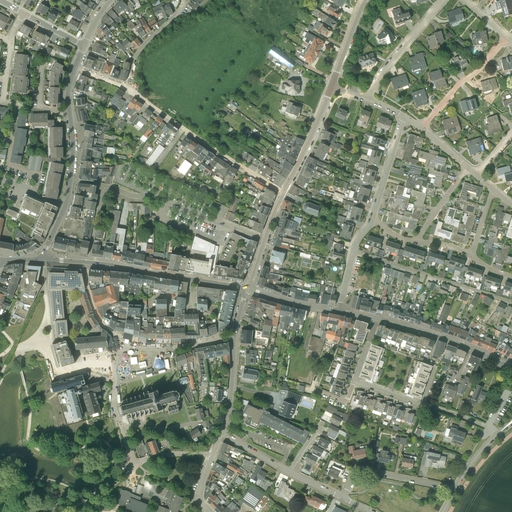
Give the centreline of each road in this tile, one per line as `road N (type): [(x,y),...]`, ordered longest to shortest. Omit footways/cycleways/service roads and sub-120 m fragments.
road 1 (residential): [(43,259),(249,288)]
road 2 (residential): [(127,89),(281,193)]
road 3 (tertiary): [(511,368),(377,319)]
road 4 (residential): [(233,336),(166,349),(168,369),(118,382)]
road 5 (residential): [(341,497),(220,432)]
road 6 (residential): [(341,497),(357,469),(454,490)]
road 7 (residential): [(421,128),(506,37)]
road 8 (residential): [(442,0),(367,99)]
